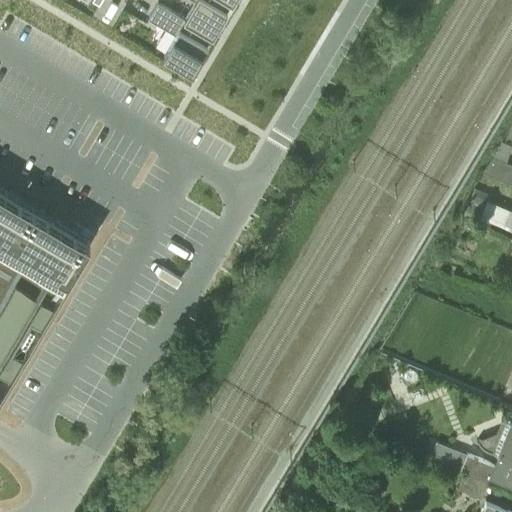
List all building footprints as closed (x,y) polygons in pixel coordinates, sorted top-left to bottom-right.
[(194,0),(184,17),(184,19),(212,35),(232,2),(229,0),(194,0)] [(158,1),(148,17),(175,33),(163,52),(179,62),(192,69),(212,35),(184,19),(184,17),(158,1)] [(278,75),(295,43),(285,38),(268,70),(278,75)] [(247,108),(254,92),(233,82),(225,98),(247,108)] [(510,143),(501,139),(500,138),(491,154),(504,159),(510,143)] [(481,169),(511,182),(511,162),(504,159),(491,154),(481,169)] [(0,390),(89,241),(0,187),(0,390)] [(42,329),(20,365),(30,371),(52,335),(42,329)] [(466,453),(459,471),(462,472),(486,482),(489,476),(511,486),(511,483),(511,417),(507,416),(502,414),(494,433),(478,439),(478,440),(479,440),(479,441),(479,442),(480,442),(480,443),(481,443),(481,444),(482,444),(482,445),(483,445),(483,446),(484,446),(484,447),(485,447),(485,448),(486,448),(486,449),(487,449),(487,450),(488,450),(489,450),(489,451),(490,451),(491,451),(491,452),(492,452),(493,452),(497,454),(493,463),(466,453)] [(432,453),(462,462),(466,447),(436,438),(432,453)] [(462,472),(456,488),(480,497),(486,482),(462,472)] [(511,511),(511,509),(485,498),(479,511),(511,511)]
